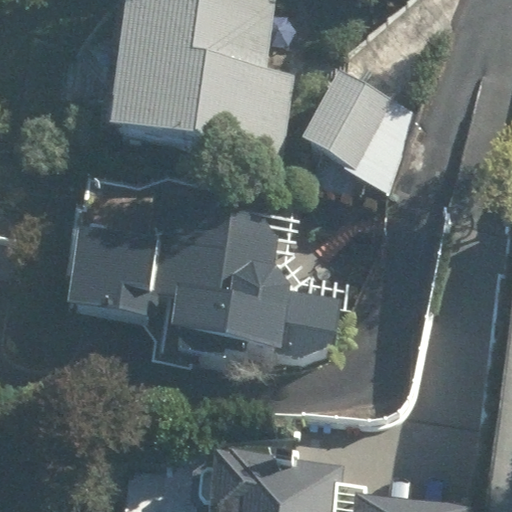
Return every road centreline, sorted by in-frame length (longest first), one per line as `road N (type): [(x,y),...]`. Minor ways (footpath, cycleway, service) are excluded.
road 1 (unknown): [(0,392),(391,392),(451,365),(490,305)]
road 2 (unknown): [(490,305),(494,511)]
